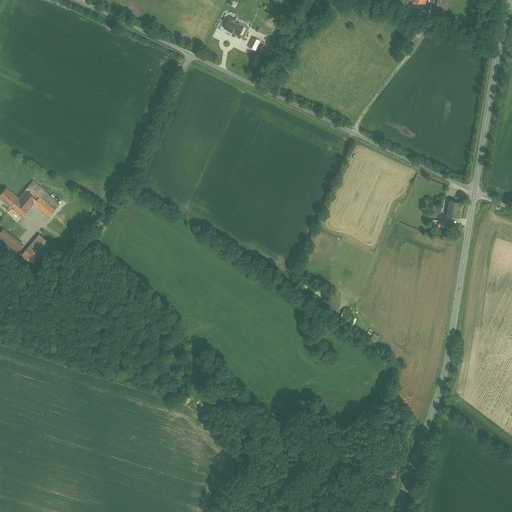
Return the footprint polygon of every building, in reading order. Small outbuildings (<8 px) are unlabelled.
[(450,0),(437,0),(434,11),(446,15),(450,0)] [(248,26),(225,16),(221,25),(227,28),(225,31),(243,38),(248,26)] [(260,41),(253,37),(248,47),(249,48),(255,51),(260,41)] [(280,42),(275,40),(268,57),(271,58),(277,48),(280,42)] [(248,47),(236,41),(231,52),(244,58),(249,48),(248,47)] [(255,51),(249,48),(244,58),(250,61),(255,51)] [(60,204),(33,181),(25,190),(37,200),(34,204),(49,216),(60,204)] [(18,197),(6,187),(0,194),(0,198),(10,207),(18,197)] [(18,197),(10,207),(22,217),(34,204),(37,200),(25,190),(19,198),(18,197)] [(462,202),(449,200),(447,216),(459,218),(462,202)] [(64,226),(54,218),(49,224),(58,232),(64,226)] [(449,223),(439,221),(437,227),(447,229),(449,223)] [(21,247),(1,231),(0,233),(0,238),(3,240),(18,252),(21,247)] [(49,243),(39,235),(29,247),(39,255),(49,243)] [(370,337),(375,341),(379,337),(373,333),(370,337)]
